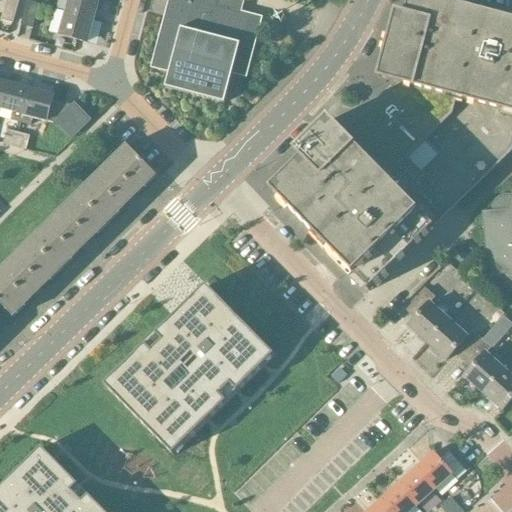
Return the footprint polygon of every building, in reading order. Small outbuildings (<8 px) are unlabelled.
[(6,0),(1,19),(1,21),(11,24),(12,24),(18,0),(6,0)] [(70,0),(66,13),(93,20),(98,0),(70,0)] [(232,76),(243,79),(259,20),(239,15),(243,1),(248,1),(251,0),(167,0),(149,69),(168,74),(164,88),(224,104),(232,76)] [(302,160),(270,191),(277,198),(368,292),(448,214),(456,206),(491,172),(499,165),(506,136),(511,115),(511,19),(440,0),(407,0),(404,14),(398,12),(395,11),(394,15),(389,32),(388,36),(383,53),(382,56),(378,74),(377,78),(381,79),(395,83),(343,134),(332,123),(329,120),(326,123),(313,135),(311,138),(298,151),(295,153),(298,156),(302,160)] [(27,3),(21,25),(32,28),(37,5),(27,3)] [(66,13),(60,36),(87,44),(93,20),(66,13)] [(7,83),(0,109),(13,113),(11,121),(20,123),(30,89),(7,83)] [(30,89),(20,123),(31,126),(33,118),(47,122),(52,105),(52,104),(54,96),(30,89)] [(52,105),(47,122),(55,124),(71,140),(91,120),(74,103),(68,108),(52,104),(52,105)] [(6,130),(2,145),(14,148),(18,133),(6,130)] [(18,133),(14,148),(27,151),(30,137),(18,133)] [(0,305),(13,319),(158,178),(128,147),(0,271),(0,305)] [(502,276),(502,279),(502,280),(502,281),(503,283),(503,284),(504,285),(505,287),(507,288),(509,289),(511,290),(511,289),(511,185),(509,197),(508,197),(505,197),(503,197),(500,198),(499,198),(498,199),(496,200),(495,201),(494,203),(493,204),(492,206),(492,207),(491,209),(491,212),(480,213),(481,216),(479,217),(482,228),(482,231),(480,232),(483,243),(484,247),(482,247),(485,258),(485,262),(483,262),(486,273),(487,277),(502,276)] [(206,287),(104,387),(172,456),(274,356),(206,287)] [(408,328),(427,345),(448,322),(429,304),(434,298),(425,290),(405,312),(414,321),(408,328)] [(448,322),(427,345),(445,362),(452,354),(462,363),(482,341),(472,332),(467,338),(448,322)] [(464,378),(484,395),(504,371),(485,354),(490,348),(482,341),(462,363),(470,371),(464,378)] [(340,369),(331,378),(338,384),(346,376),(340,369)] [(511,378),(504,371),(484,395),(502,412),(511,400),(511,378)] [(39,450),(0,488),(0,511),(104,511),(93,501),(79,488),(65,474),(39,450)] [(415,469),(435,492),(453,476),(433,453),(415,469)] [(397,485),(417,508),(435,492),(415,469),(397,485)] [(379,501),(388,511),(412,511),(417,508),(397,485),(379,501)] [(440,507),(444,511),(462,511),(450,498),(440,507)] [(367,511),(388,511),(379,501),(367,511)]
